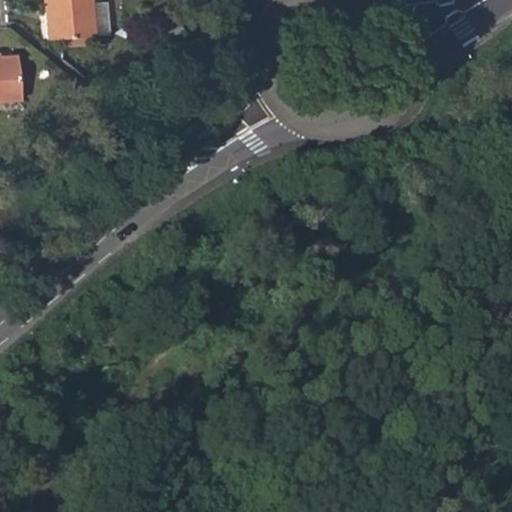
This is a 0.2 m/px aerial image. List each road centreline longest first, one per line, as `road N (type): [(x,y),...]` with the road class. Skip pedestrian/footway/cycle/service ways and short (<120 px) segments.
road 1 (tertiary): [(0,325),(282,96)]
road 2 (tertiary): [(282,96),(318,125),(364,125),(400,95),(409,50),(402,28)]
